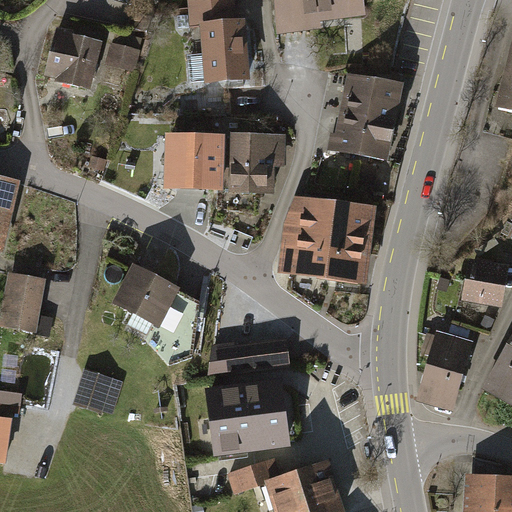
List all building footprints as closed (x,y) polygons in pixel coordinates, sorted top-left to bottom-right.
[(190,0),(193,32),(209,30),(214,89),(264,85),(259,20),(238,22),(236,0),(190,0)] [(278,0),(282,35),(375,26),(372,0),(278,0)] [(144,50),(61,29),(49,80),(96,92),(102,67),(138,76),(144,50)] [(511,42),(492,108),(511,114),(511,42)] [(390,161),(404,87),(352,77),(338,150),(390,161)] [(219,189),(221,140),(170,138),(169,183),(179,188),(219,189)] [(276,167),(276,141),(221,140),(219,189),(219,209),(255,214),(262,190),(272,190),(272,167),(276,167)] [(0,248),(3,249),(20,179),(0,174),(0,248)] [(381,210),(297,200),(285,233),(280,276),(372,287),(381,210)] [(509,308),(511,290),(511,268),(478,262),(471,301),(509,308)] [(206,306),(135,270),(118,304),(136,313),(129,326),(148,336),(147,339),(170,366),(193,358),(199,319),(205,320),(206,306)] [(47,281),(10,275),(0,330),(0,331),(37,337),(47,281)] [(474,343),(444,333),(421,405),(451,415),(474,343)] [(294,369),(290,341),(234,348),(237,375),(294,369)] [(511,402),(511,350),(489,390),(511,402)] [(124,384),(86,373),(75,408),(113,419),(124,384)] [(0,407),(23,410),(25,387),(0,385),(0,407)] [(285,444),(279,387),(210,395),(217,452),(285,444)] [(0,465),(8,467),(15,424),(0,421),(0,465)] [(277,458),(227,474),(234,495),(284,479),(277,458)] [(347,511),(332,466),(268,487),(276,511),(347,511)] [(511,511),(511,479),(469,477),(467,511),(511,511)]
